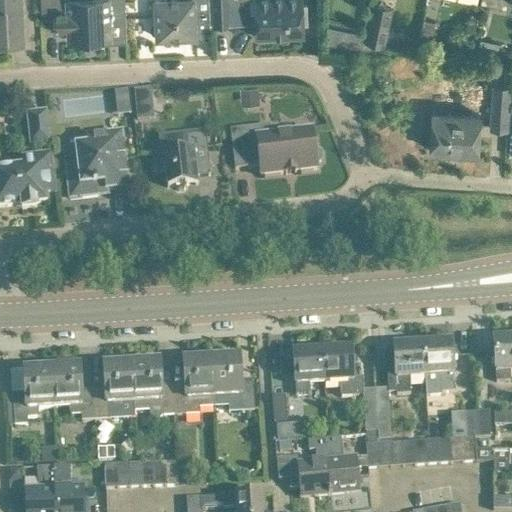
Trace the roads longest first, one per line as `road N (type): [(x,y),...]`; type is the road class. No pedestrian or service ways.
road 1 (secondary): [(1,315),(475,284)]
road 2 (residential): [(0,81),(315,68),(340,94),(356,179)]
road 3 (residential): [(0,244),(345,203),(356,179)]
road 4 (residential): [(356,179),(511,189)]
